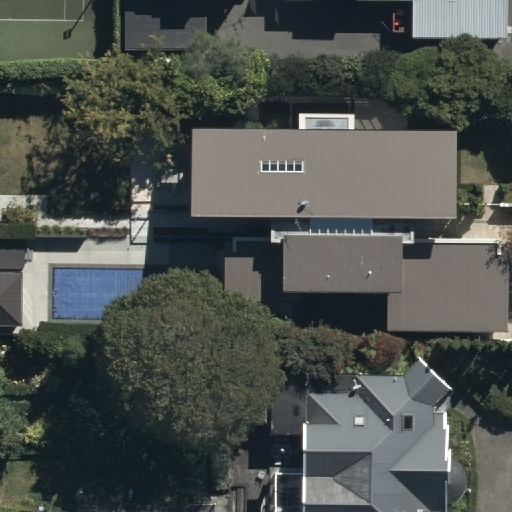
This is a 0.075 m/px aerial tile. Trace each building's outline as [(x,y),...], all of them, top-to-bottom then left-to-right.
[(126,0),(126,44),(206,46),(207,0),(126,0)] [(410,0),(411,35),(504,36),(504,0),(410,0)] [(295,120),(190,118),(188,206),(268,208),(268,237),(224,237),(223,297),(281,298),(281,282),(385,284),(385,324),(502,326),(504,236),(413,234),(413,208),(450,208),(451,122),(352,120),(352,110),(295,109),(295,120)] [(0,322),(21,323),(21,271),(0,270),(0,322)] [(399,367),(269,368),(267,382),(266,382),(265,383),(264,384),(263,385),(262,386),(261,387),(261,389),(260,390),(259,391),(259,392),(258,394),(258,395),(258,396),(257,398),(257,399),(257,401),(257,402),(257,403),(258,405),(258,406),(259,408),(259,409),(260,410),(260,411),(261,413),(262,414),(263,415),(264,416),(265,417),(266,418),(267,419),(268,419),(269,420),(271,421),(271,430),(297,430),(297,462),(269,464),(269,488),(269,489),(267,490),(266,491),(266,492),(265,493),(264,494),(263,496),(262,497),(262,498),(261,499),(261,501),(260,502),(260,503),(259,505),(259,506),(259,507),(259,509),(258,510),(259,511),(258,511),(443,511),(443,408),(431,408),(432,400),(447,384),(417,352),(399,367)]
